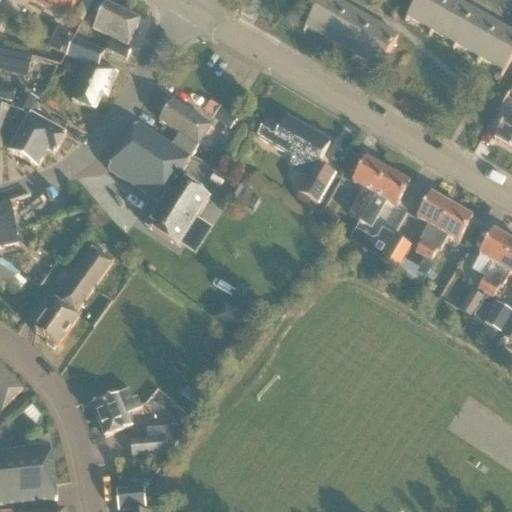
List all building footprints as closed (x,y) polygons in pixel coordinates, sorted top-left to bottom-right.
[(78,0),(0,0),(0,11),(3,0),(25,0),(67,21),(78,0)] [(331,43),(350,10),(332,0),(323,0),(307,29),(331,43)] [(433,32),(451,0),(419,0),(409,18),(433,32)] [(457,46),(476,14),(452,0),(451,0),(433,32),(457,46)] [(141,23),(107,6),(94,31),(113,41),(107,52),(127,62),(133,51),(128,49),(141,23)] [(355,56),(374,24),(350,10),(331,43),(355,56)] [(481,60),(500,27),(476,14),(457,46),(481,60)] [(380,71),(398,38),(374,24),(355,56),(380,71)] [(505,74),(511,62),(511,34),(500,27),(481,60),(505,74)] [(89,68),(74,103),(96,112),(103,95),(108,97),(117,75),(100,67),(105,54),(75,41),(67,58),(89,68)] [(0,53),(0,72),(27,79),(32,59),(1,51),(0,53)] [(38,101),(24,94),(15,110),(29,118),(38,101)] [(174,146),(192,160),(212,129),(173,103),(160,123),(180,136),(174,146)] [(0,148),(3,149),(10,109),(0,107),(0,148)] [(213,122),(231,133),(239,120),(222,109),(213,122)] [(511,151),(511,114),(496,142),(511,151)] [(66,135),(31,116),(10,153),(38,169),(48,152),(55,155),(66,135)] [(281,131),(268,124),(259,140),(295,161),(292,167),(311,178),(300,196),(319,206),(336,178),(318,167),(331,145),(288,121),(281,131)] [(209,199),(178,179),(191,159),(137,126),(108,172),(161,206),(146,229),(178,249),(209,199)] [(375,198),(389,174),(367,162),(353,185),(364,192),(375,198)] [(397,210),(411,187),(389,174),(375,198),(388,205),(397,210)] [(235,181),(224,197),(241,208),(242,205),(249,195),(251,191),(235,181)] [(364,192),(349,219),(360,225),(375,198),(364,192)] [(249,195),(242,205),(254,212),(261,202),(250,195),(249,195)] [(375,198),(360,225),(372,232),(388,205),(375,198)] [(424,259),(439,234),(453,210),(432,198),(418,222),(429,228),(420,242),(423,244),(416,255),(424,259)] [(0,250),(19,246),(11,204),(0,206),(0,250)] [(460,246),(474,222),(453,210),(439,234),(424,259),(425,260),(431,263),(438,252),(441,254),(449,240),(460,246)] [(320,223),(334,232),(340,221),(326,212),(320,223)] [(383,232),(378,240),(369,255),(379,262),(394,238),(383,232)] [(486,296),(493,285),(511,252),(511,244),(494,234),(480,258),(491,265),(483,279),(485,280),(478,292),(486,296)] [(396,239),(382,263),(397,272),(404,261),(412,248),(396,239)] [(36,335),(57,351),(80,319),(76,316),(114,264),(93,249),(75,275),(76,282),(60,305),(56,302),(45,318),(47,320),(36,335)] [(511,276),(511,252),(493,285),(486,296),(493,300),(500,289),(503,290),(511,276)] [(0,260),(0,281),(10,290),(21,276),(0,260)] [(435,266),(431,263),(425,260),(419,270),(417,274),(426,280),(435,266)] [(419,270),(404,261),(397,272),(397,274),(412,283),(419,270)] [(484,300),(473,293),(461,313),(472,320),(484,300)] [(250,295),(235,314),(246,322),(261,303),(250,295)] [(501,335),(511,315),(511,313),(497,304),(484,326),(501,335)] [(226,307),(215,322),(235,337),(246,322),(235,314),(226,307)] [(511,319),(501,337),(511,343),(511,319)] [(22,392),(0,370),(0,412),(0,413),(22,392)] [(130,392),(120,396),(93,407),(106,440),(133,429),(128,417),(143,411),(138,399),(134,401),(130,392)] [(131,442),(132,460),(169,457),(184,438),(171,428),(161,440),(131,442)] [(0,511),(14,511),(56,509),(50,448),(0,453),(0,511)] [(138,511),(147,511),(145,491),(117,493),(118,511),(138,511)]
